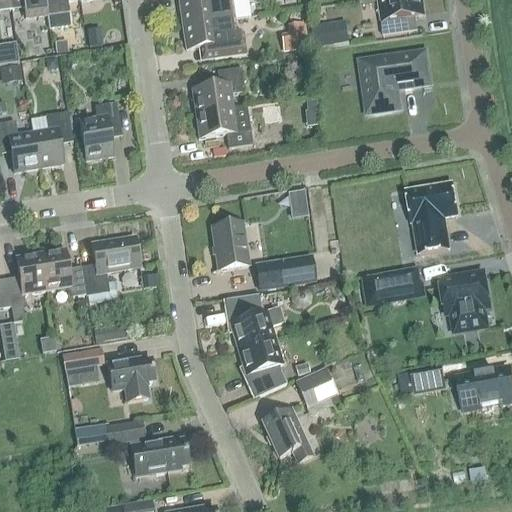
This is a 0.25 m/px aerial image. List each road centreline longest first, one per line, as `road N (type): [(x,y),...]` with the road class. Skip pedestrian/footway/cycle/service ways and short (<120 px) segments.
road 1 (residential): [(251,511),(189,373),(160,186)]
road 2 (residential): [(160,186),(485,139)]
road 3 (residential): [(160,186),(134,0)]
road 4 (residential): [(0,215),(160,186)]
road 5 (residential): [(485,139),(464,0)]
